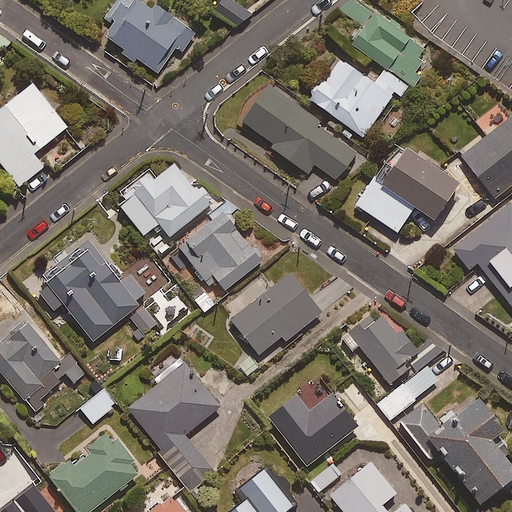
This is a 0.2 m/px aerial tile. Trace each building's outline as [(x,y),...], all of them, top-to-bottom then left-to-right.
[(337,19),(360,36),(351,49),(384,72),(408,90),(425,66),(418,61),(423,53),(396,33),(400,28),(392,22),(388,27),(350,0),(337,19)] [(249,16),(229,1),(217,17),(237,33),(249,16)] [(118,8),(108,25),(113,28),(104,41),(157,74),(173,49),(182,55),(194,36),(155,11),(152,15),(132,3),(126,13),(118,8)] [(0,55),(10,47),(0,35),(0,55)] [(408,90),(384,72),(373,88),(338,63),(309,103),(363,141),(395,95),(401,99),(408,90)] [(68,129),(34,87),(0,114),(0,163),(19,187),(44,168),(34,155),(68,129)] [(316,125),(267,90),(241,126),(269,146),(267,149),(305,177),(313,165),(336,182),(354,157),(314,128),(316,125)] [(511,188),(511,120),(462,159),(495,202),(511,188)] [(459,192),(400,148),(356,208),(396,237),(414,212),(434,226),(459,192)] [(146,181),(117,206),(160,259),(173,248),(168,242),(212,205),(200,190),(194,194),(172,167),(150,186),(146,181)] [(511,209),(452,252),(468,274),(479,266),(511,311),(511,209)] [(253,243),(248,247),(221,213),(179,247),(210,287),(218,280),(225,289),(265,258),(253,243)] [(119,282),(86,241),(41,276),(91,341),(127,314),(141,333),(154,323),(135,299),(145,292),(130,273),(119,282)] [(281,340),(285,345),(321,316),(289,276),(231,324),(259,358),(281,340)] [(205,293),(194,304),(206,316),(216,306),(205,293)] [(395,338),(375,315),(342,342),(353,355),(360,350),(391,387),(415,367),(419,372),(442,352),(430,338),(414,351),(401,334),(395,338)] [(0,374),(36,414),(45,406),(40,400),(67,376),(73,383),(84,374),(67,355),(59,363),(28,328),(24,331),(20,327),(11,335),(15,339),(3,350),(0,346),(0,374)] [(181,361),(159,379),(163,384),(128,412),(191,492),(213,474),(185,438),(220,410),(181,361)] [(390,422),(415,403),(413,401),(438,382),(427,368),(377,406),(390,422)] [(370,403),(356,384),(343,393),(357,412),(370,403)] [(116,407),(104,391),(80,410),(92,426),(116,407)] [(357,430),(332,397),(308,415),(297,400),(269,421),(307,469),(357,430)] [(430,462),(437,457),(478,511),(483,511),(511,490),(511,477),(491,450),(503,441),(478,408),(457,424),(452,418),(439,428),(422,407),(401,424),(430,462)] [(129,467),(133,464),(115,441),(109,446),(104,440),(86,453),(89,457),(74,469),(69,464),(48,481),(72,511),(93,511),(137,478),(129,467)] [(342,479),(331,465),(310,482),(321,495),(342,479)] [(329,498),(340,511),(407,511),(404,508),(399,511),(382,511),(381,510),(396,497),(369,465),(329,498)] [(248,503),(255,511),(292,511),(294,511),(263,473),(239,493),(248,503)] [(183,511),(172,497),(151,511),(183,511)] [(255,511),(248,503),(236,511),(255,511)]
